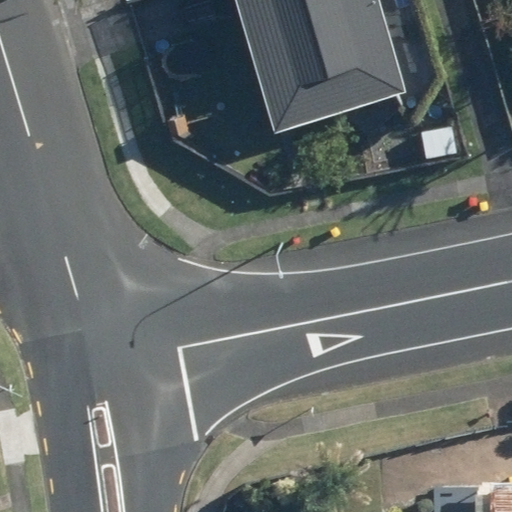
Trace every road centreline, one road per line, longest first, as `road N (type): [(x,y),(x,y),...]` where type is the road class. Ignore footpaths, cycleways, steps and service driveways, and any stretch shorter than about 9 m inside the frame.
road 1 (tertiary): [(95,363),(511,280)]
road 2 (residential): [(95,363),(37,173)]
road 3 (tertiary): [(113,511),(95,363)]
road 4 (residential): [(37,173),(0,46)]
